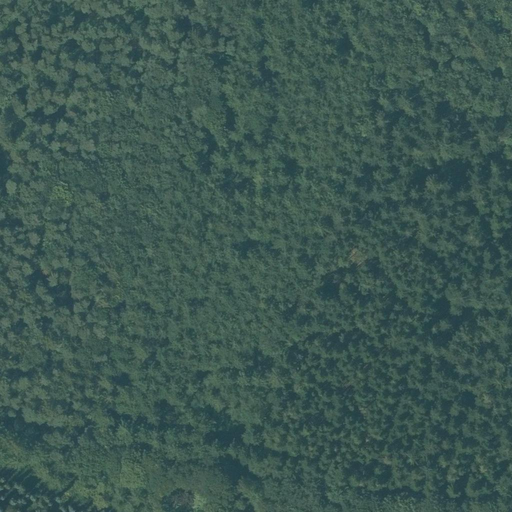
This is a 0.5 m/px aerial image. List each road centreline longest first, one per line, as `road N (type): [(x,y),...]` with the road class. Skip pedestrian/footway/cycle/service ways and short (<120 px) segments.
road 1 (track): [(417,0),(213,511)]
road 2 (track): [(232,465),(410,498),(511,488)]
